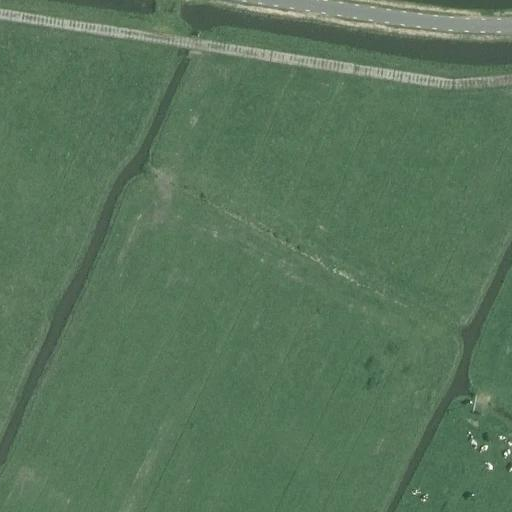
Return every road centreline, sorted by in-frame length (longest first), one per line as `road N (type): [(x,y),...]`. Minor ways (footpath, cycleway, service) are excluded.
road 1 (track): [(0,16),(457,89),(511,84)]
road 2 (tertiary): [(260,0),(511,31)]
